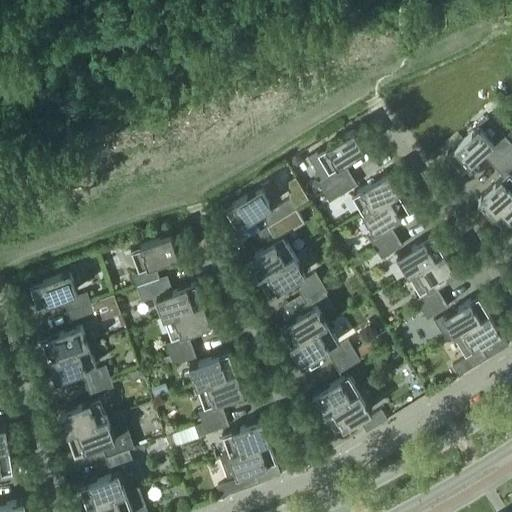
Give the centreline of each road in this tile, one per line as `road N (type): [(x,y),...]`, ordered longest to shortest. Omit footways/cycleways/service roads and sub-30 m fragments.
road 1 (residential): [(322,472),(198,216)]
road 2 (residential): [(57,511),(1,291)]
road 3 (residential): [(511,361),(322,472)]
road 4 (residential): [(511,285),(382,111)]
road 5 (secondary): [(511,397),(334,499)]
road 6 (secondary): [(398,511),(511,447)]
